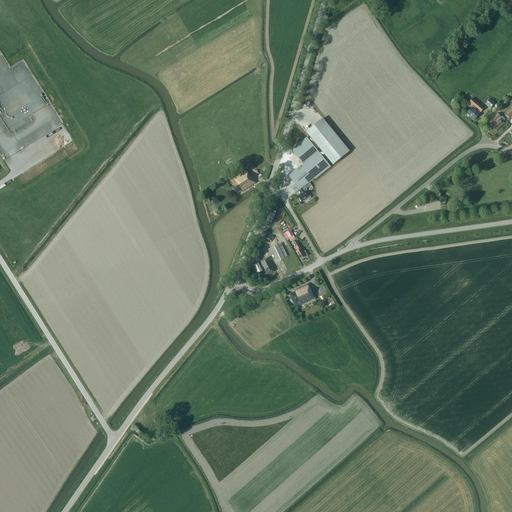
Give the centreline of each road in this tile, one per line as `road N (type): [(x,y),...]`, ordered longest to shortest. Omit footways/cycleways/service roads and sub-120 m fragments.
road 1 (tertiary): [(232,281),(323,0)]
road 2 (tertiary): [(63,511),(232,281)]
road 3 (residential): [(350,248),(461,155),(483,145),(511,153)]
road 4 (unclassified): [(350,248),(511,221)]
road 5 (unclassified): [(232,281),(260,290),(350,248)]
